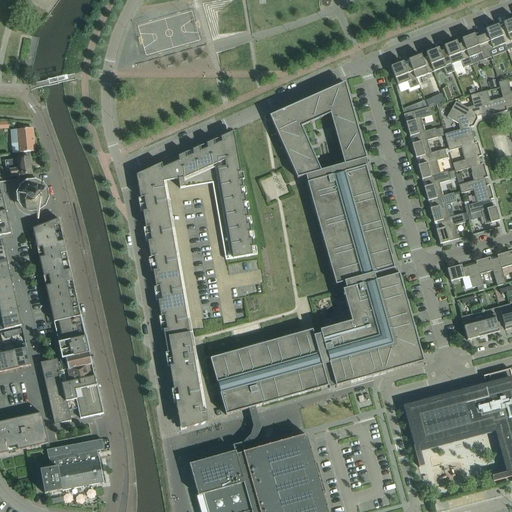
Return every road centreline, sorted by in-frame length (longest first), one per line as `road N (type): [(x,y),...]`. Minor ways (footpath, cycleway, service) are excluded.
road 1 (residential): [(112,511),(116,431),(58,178),(34,112)]
road 2 (residential): [(121,170),(169,433)]
road 3 (residential): [(362,61),(121,170)]
road 4 (residential): [(362,61),(420,263)]
road 5 (residential): [(511,2),(362,61)]
road 6 (residential): [(31,380),(10,231)]
road 7 (residential): [(416,511),(385,394)]
